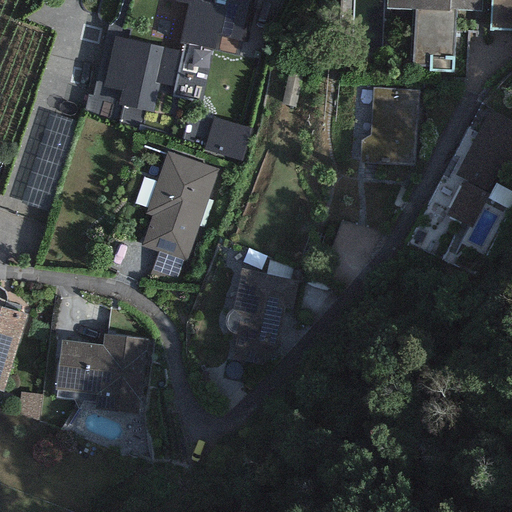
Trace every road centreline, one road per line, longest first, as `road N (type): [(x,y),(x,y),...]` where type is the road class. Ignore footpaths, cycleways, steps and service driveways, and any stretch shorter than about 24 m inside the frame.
road 1 (residential): [(0,277),(110,290),(140,302),(156,322),(188,414),(241,415),(293,382),(397,251),(461,107)]
road 2 (residential): [(0,225),(61,43),(67,0)]
